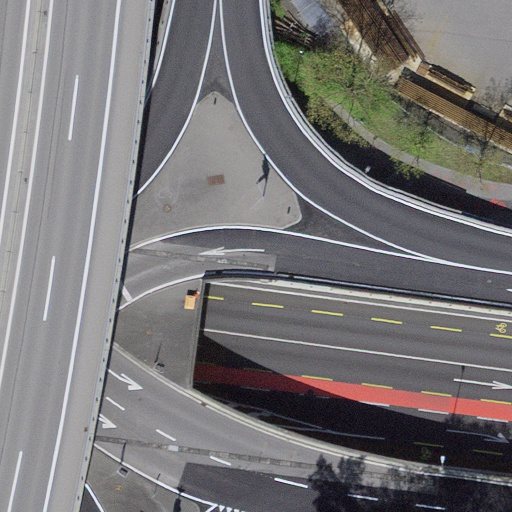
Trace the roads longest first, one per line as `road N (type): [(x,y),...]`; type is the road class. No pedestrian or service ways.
road 1 (motorway): [(511,282),(274,251),(201,253),(111,280),(12,336)]
road 2 (motorway): [(9,511),(43,325),(84,0)]
road 3 (secondary): [(0,364),(511,435)]
road 4 (secondary): [(511,361),(0,293)]
road 5 (motorway): [(511,254),(383,218),(319,180),(281,140),(260,97),(242,0)]
road 6 (motorway): [(12,336),(38,364),(164,435),(222,461),(342,494)]
road 7 (motorway): [(0,290),(86,223),(150,144),(181,78),(196,0)]
